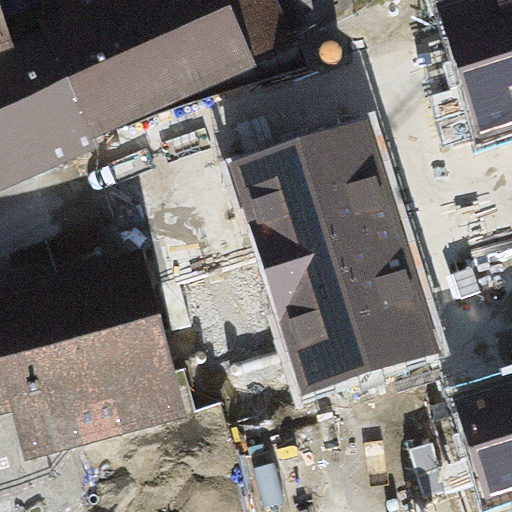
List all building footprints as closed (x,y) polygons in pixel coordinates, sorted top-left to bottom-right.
[(0,0),(0,187),(88,149),(82,139),(286,46),(262,0),(37,0),(44,14),(0,34),(0,0)] [(511,0),(459,0),(441,6),(482,138),(511,129),(511,0)] [(368,119),(230,162),(303,395),(441,352),(368,119)] [(0,417),(5,416),(18,461),(176,419),(131,251),(0,286),(0,417)] [(511,371),(453,389),(488,506),(511,498),(511,371)]
